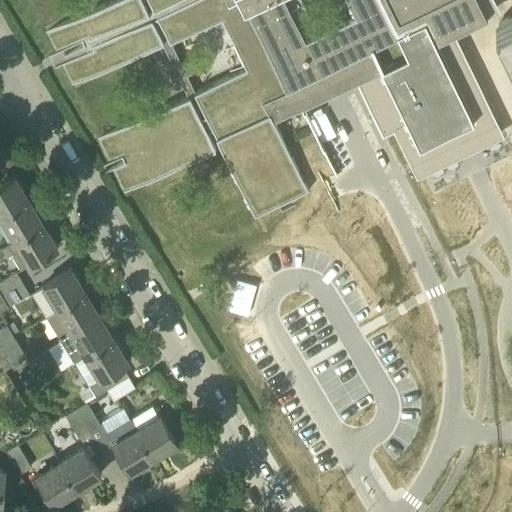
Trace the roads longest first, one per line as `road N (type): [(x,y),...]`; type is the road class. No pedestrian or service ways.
road 1 (residential): [(237,433),(16,72)]
road 2 (residential): [(237,433),(181,478),(108,511)]
